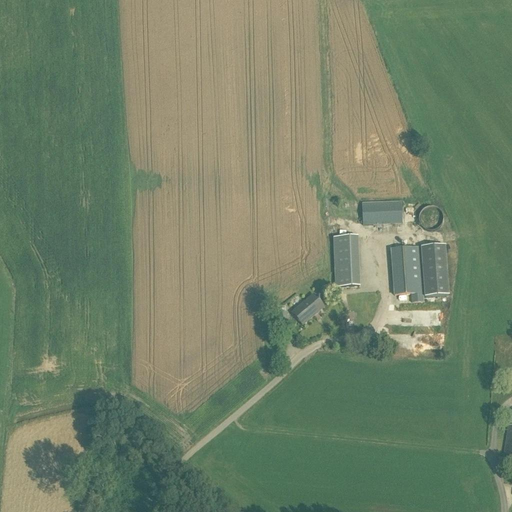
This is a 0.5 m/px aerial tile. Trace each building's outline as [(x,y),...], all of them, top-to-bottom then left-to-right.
[(362,227),(402,226),(402,203),(361,204),(362,227)] [(430,233),(432,233),(434,232),(436,232),(438,231),(440,229),(441,228),(442,226),(442,224),(443,222),(443,220),(442,218),(442,216),(441,214),(439,213),(438,211),(436,210),(434,210),(432,209),(430,209),(428,209),(426,210),(424,211),(423,212),(421,214),(420,215),(419,217),(419,219),(419,221),(419,223),(419,225),(420,227),(421,229),(423,230),(425,231),(426,232),(428,233),(430,233)] [(359,235),(336,235),(338,284),(361,283),(359,235)] [(424,299),(450,297),(445,247),(420,249),(424,299)] [(424,304),(419,248),(390,251),(394,298),(411,296),(411,305),(424,304)] [(303,326),(324,308),(313,296),(293,314),(303,326)] [(446,307),(399,309),(399,327),(447,325),(446,307)] [(287,324),(286,313),(268,315),(269,323),(272,323),(272,325),(278,324),(278,325),(287,324)] [(427,336),(427,349),(433,349),(433,341),(437,341),(437,336),(427,336)] [(511,467),(511,442),(506,441),(502,466),(511,467)]
